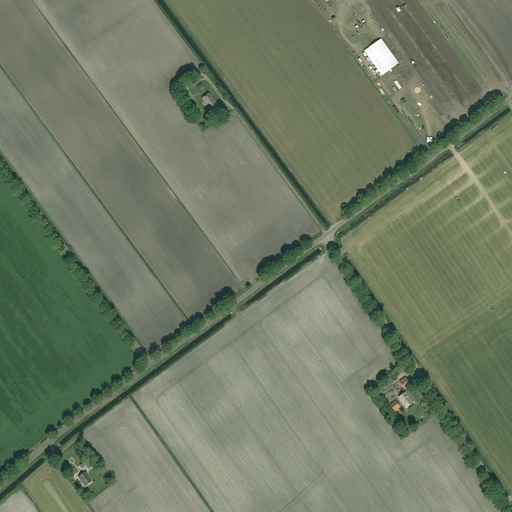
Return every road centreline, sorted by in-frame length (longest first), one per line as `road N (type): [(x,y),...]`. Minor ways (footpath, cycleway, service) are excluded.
road 1 (unclassified): [(511,511),(324,237)]
road 2 (unclassified): [(150,371),(0,165)]
road 3 (unclassified): [(324,237),(511,96)]
road 4 (unclassified): [(150,371),(324,237)]
road 5 (unclassified): [(0,487),(150,371)]
